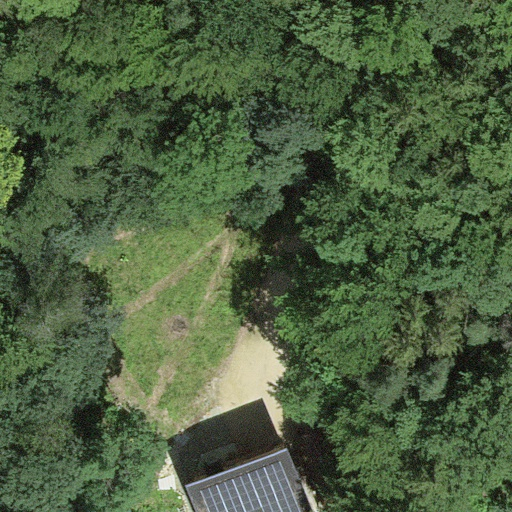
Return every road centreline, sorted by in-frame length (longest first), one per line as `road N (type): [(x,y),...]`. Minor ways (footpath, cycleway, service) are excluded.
road 1 (track): [(336,2),(294,154),(305,399)]
road 2 (track): [(0,46),(176,34),(350,0)]
